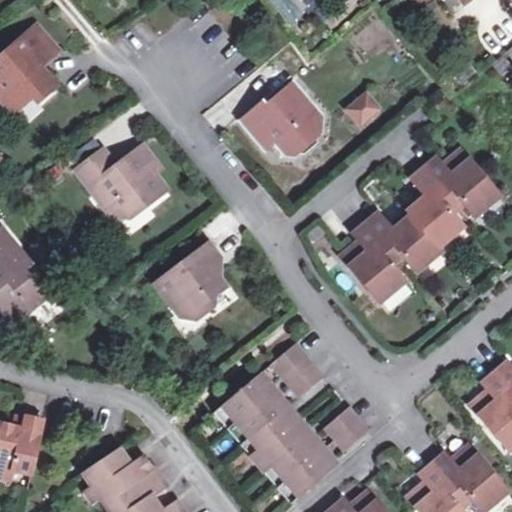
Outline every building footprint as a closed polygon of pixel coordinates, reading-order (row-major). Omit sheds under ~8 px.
[(277,0),(285,13),(306,0),(277,0)] [(441,0),(449,11),(460,6),(462,7),(471,0),(441,0)] [(0,75),(0,101),(5,102),(16,115),(31,102),(36,107),(54,90),(38,72),(57,56),(34,30),(0,59),(0,71),(2,74),(0,75)] [(490,65),(511,89),(511,68),(502,56),(490,65)] [(240,124),(265,152),(274,145),(285,157),(293,157),(319,135),(320,118),(292,85),(265,108),(262,105),(240,124)] [(358,129),(381,108),(363,88),(340,108),(358,129)] [(0,105),(12,119),(16,115),(5,102),(0,101),(0,105)] [(76,175),(106,214),(116,206),(120,212),(128,222),(166,193),(154,177),(160,172),(143,150),(116,171),(103,155),(76,175)] [(396,271),(393,267),(398,262),(404,257),(407,261),(418,274),(443,253),(440,249),(465,228),(454,215),(451,211),(456,206),(462,201),(465,206),(476,218),(501,197),(462,150),(448,162),(454,169),(450,173),(435,156),(410,177),(425,194),(407,209),(410,213),(392,228),(377,211),(352,233),(367,250),(362,254),(356,246),(342,258),(381,305),(382,305),(407,284),(396,271)] [(462,201),(456,206),(460,210),(465,206),(462,201)] [(120,212),(116,206),(106,214),(110,220),(120,212)] [(460,210),(456,206),(451,211),(454,215),(460,210)] [(318,220),(303,229),(315,248),(330,240),(318,220)] [(8,233),(0,239),(0,273),(0,274),(0,305),(18,328),(51,299),(27,269),(33,264),(8,233)] [(227,291),(212,271),(222,263),(210,247),(156,287),(182,322),(197,324),(209,315),(210,304),(227,291)] [(404,257),(398,262),(402,266),(407,261),(404,257)] [(398,262),(393,267),(396,271),(402,266),(398,262)] [(284,378),(307,359),(297,346),(273,365),(284,378)] [(315,367),(307,359),(284,378),(292,387),(315,367)] [(511,364),(511,363),(485,384),(500,401),(495,405),(487,395),(474,407),(511,451),(511,364)] [(326,380),(315,367),(292,387),(291,387),(302,400),(326,380)] [(262,375),(215,414),(293,506),(340,466),(318,440),(291,409),(262,375)] [(372,434),(352,410),(329,430),(349,454),(372,434)] [(0,426),(0,480),(10,483),(13,472),(32,476),(44,424),(23,419),(21,431),(0,426)] [(468,503),(473,498),(478,504),(485,511),(490,511),(511,493),(473,447),(459,459),(468,469),(463,473),(449,456),(423,477),(438,495),(433,498),(425,488),(411,500),(422,511),(465,511),(462,508),(468,503)] [(84,473),(93,487),(97,484),(104,494),(100,497),(110,511),(182,511),(176,502),(164,511),(152,496),(166,486),(145,455),(132,464),(121,449),(84,473)] [(97,484),(93,487),(88,490),(95,500),(100,497),(104,494),(97,484)] [(386,511),(371,495),(358,506),(362,511),(355,511),(347,503),(337,511),(386,511)] [(468,503),(472,508),(478,504),(473,498),(468,503)] [(465,511),(468,511),(472,508),(468,503),(462,508),(465,511)]
